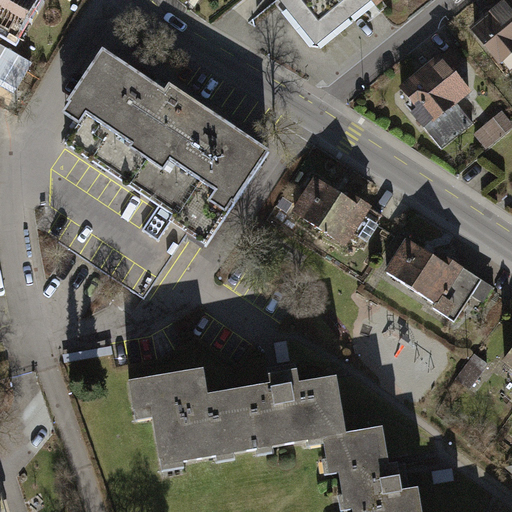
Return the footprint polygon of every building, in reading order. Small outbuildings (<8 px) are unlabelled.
[(0,0),(0,35),(18,46),(42,0),(0,0)] [(277,0),(276,7),(309,47),(322,49),(385,0),(277,0)] [(511,0),(503,0),(469,28),(502,70),(511,62),(511,0)] [(442,53),(399,87),(432,128),(459,107),(475,94),(442,53)] [(170,99),(109,56),(102,67),(65,121),(73,128),(62,143),(199,235),(214,211),(234,224),(278,159),(175,92),(173,95),(170,99)] [(442,153),(475,127),(459,107),(432,128),(426,133),(442,153)] [(511,119),(507,112),(472,137),(485,154),(511,134),(511,119)] [(383,218),(323,179),(298,218),(358,257),(383,218)] [(485,286),(416,240),(392,277),(461,322),(485,286)] [(224,380),(140,393),(145,423),(167,420),(175,474),(329,450),(364,445),(356,390),(318,396),(316,381),(284,386),(286,397),(229,406),(224,380)] [(402,441),(364,445),(329,450),(333,485),(351,483),(354,511),(441,511),(440,495),(424,497),(422,488),(399,491),(396,471),(406,469),(402,441)]
